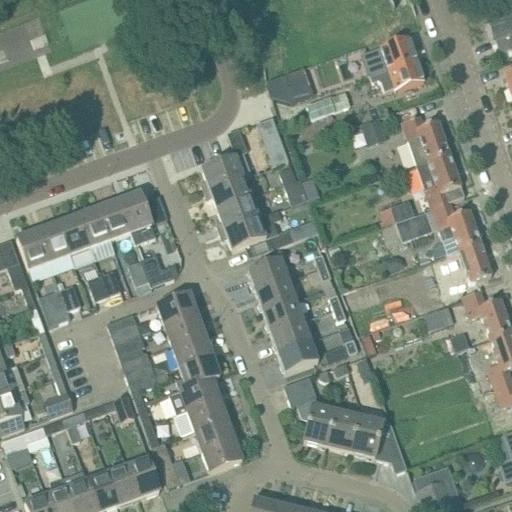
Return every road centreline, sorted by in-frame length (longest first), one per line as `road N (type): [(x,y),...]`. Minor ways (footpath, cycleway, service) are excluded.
road 1 (residential): [(282,468),(229,311),(188,255),(149,150)]
road 2 (residential): [(511,206),(440,0)]
road 3 (residential): [(149,150),(204,130),(225,112),(227,75),(200,0)]
road 4 (residential): [(149,150),(0,204)]
road 5 (residential): [(403,511),(375,490),(282,468)]
